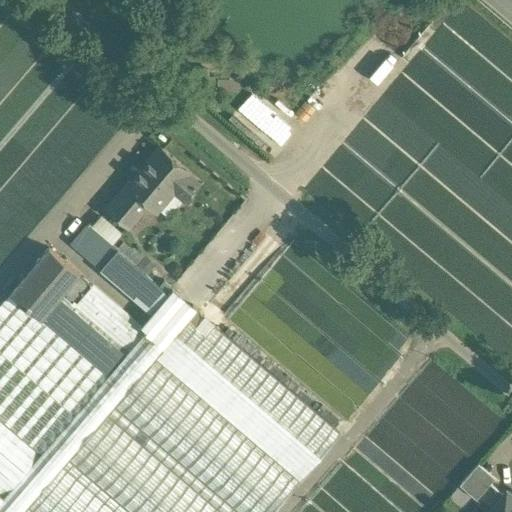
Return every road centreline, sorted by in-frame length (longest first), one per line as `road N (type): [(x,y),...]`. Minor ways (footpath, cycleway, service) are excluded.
road 1 (unclassified): [(53,0),(511,395)]
road 2 (unknown): [(218,329),(315,226)]
